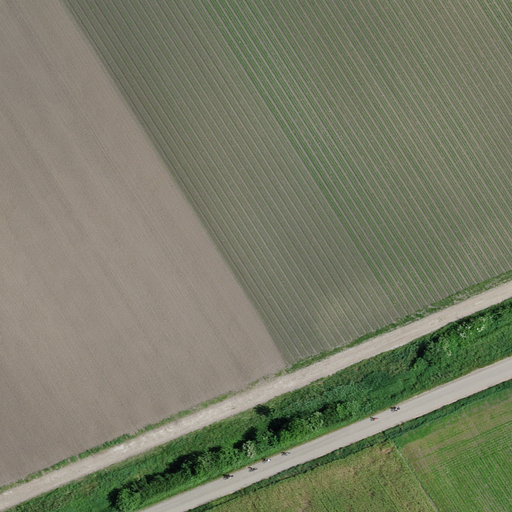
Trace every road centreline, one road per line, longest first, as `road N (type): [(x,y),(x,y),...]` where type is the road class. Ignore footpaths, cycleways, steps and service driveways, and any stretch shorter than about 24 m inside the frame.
road 1 (track): [(511,289),(0,498)]
road 2 (unclassified): [(169,511),(511,370)]
